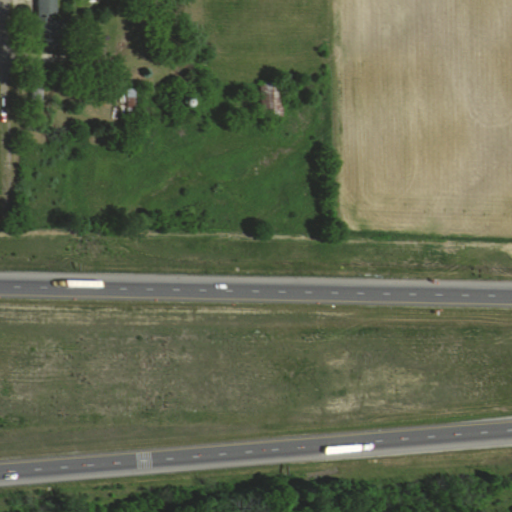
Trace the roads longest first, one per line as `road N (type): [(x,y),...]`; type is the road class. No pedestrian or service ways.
road 1 (motorway): [(0,470),(511,427)]
road 2 (motorway): [(511,295),(0,285)]
road 3 (residential): [(3,0),(6,225)]
